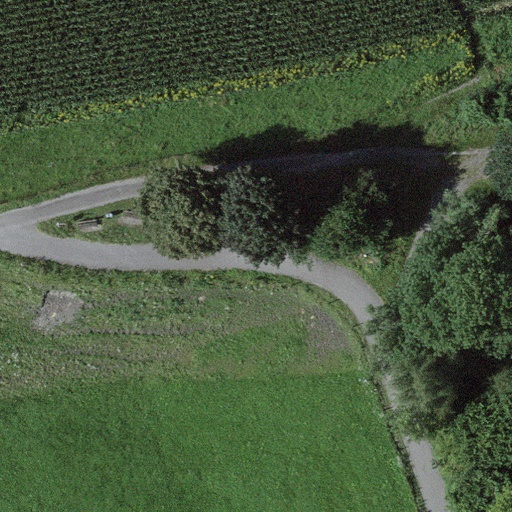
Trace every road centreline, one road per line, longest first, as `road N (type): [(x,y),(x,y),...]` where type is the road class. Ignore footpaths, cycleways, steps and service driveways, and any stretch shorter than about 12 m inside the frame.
road 1 (unclassified): [(495,160),(331,158),(218,171),(0,226)]
road 2 (unclassified): [(0,226),(59,249),(324,265),(361,284),(389,325)]
road 3 (track): [(331,158),(470,88),(486,68),(481,25)]
road 4 (unclassified): [(389,325),(453,196),(495,160)]
road 5 (unclassified): [(389,325),(456,511)]
